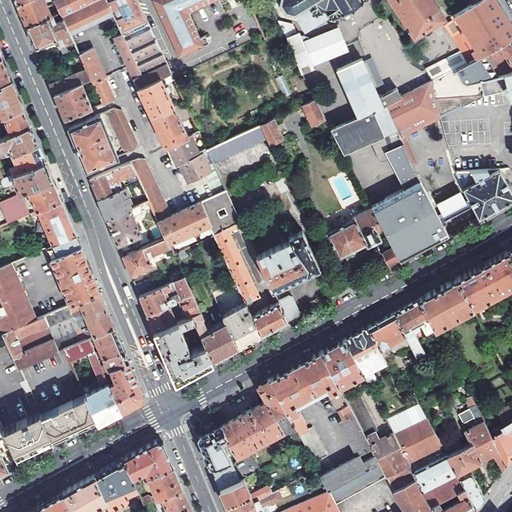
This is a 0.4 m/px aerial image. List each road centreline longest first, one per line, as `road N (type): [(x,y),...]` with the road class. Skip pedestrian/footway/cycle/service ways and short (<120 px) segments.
road 1 (secondary): [(0,2),(169,407)]
road 2 (secondary): [(169,407),(511,223)]
road 3 (secondary): [(0,499),(169,407)]
